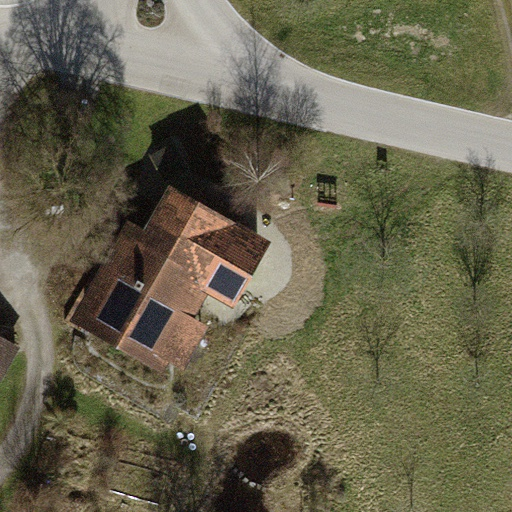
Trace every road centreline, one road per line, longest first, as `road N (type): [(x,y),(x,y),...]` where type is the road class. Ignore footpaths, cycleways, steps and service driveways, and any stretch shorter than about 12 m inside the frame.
road 1 (unclassified): [(266,90),(511,149)]
road 2 (unclassified): [(42,41),(266,90)]
road 3 (unclassified): [(188,0),(195,21),(266,90)]
